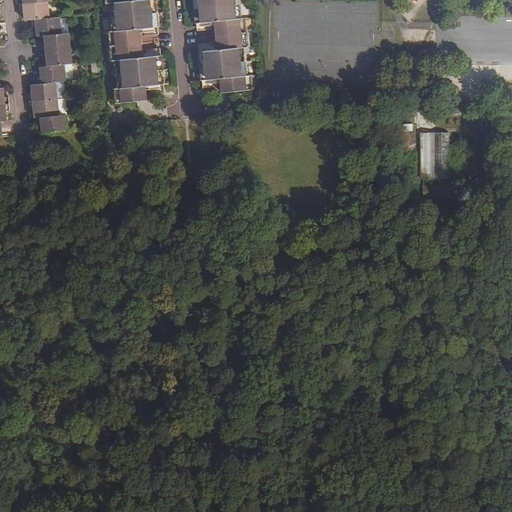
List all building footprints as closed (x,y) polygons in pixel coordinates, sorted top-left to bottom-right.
[(105,0),(106,4),(109,4),(112,32),(108,33),(110,62),(115,62),(118,89),(113,90),(115,105),(146,102),(145,87),(163,85),(160,57),(142,59),(139,30),(157,28),(154,0),(141,0),(137,1),(136,0),(105,0)] [(193,0),(196,24),(214,22),(217,51),(198,53),(201,81),(220,79),(221,94),(253,90),(251,77),(247,77),(244,48),(248,48),(245,19),(241,19),(238,0),(193,0)] [(49,18),(47,2),(23,4),(19,4),(20,11),(24,11),(24,20),(31,20),(49,18)] [(61,34),(68,33),(66,16),(59,17),(61,34)] [(43,35),(61,34),(59,17),(49,18),(31,20),(32,28),(36,27),(37,36),(43,35)] [(45,51),(69,49),(68,33),(61,34),(43,35),(45,51)] [(46,66),(63,65),(71,64),(69,49),(45,51),(46,66)] [(55,83),(65,82),(63,65),(46,66),(39,67),(41,77),(36,78),(37,85),(55,83)] [(64,67),(65,82),(73,81),(72,66),(64,67)] [(28,102),(56,99),(55,83),(37,85),(30,85),(31,95),(28,96),(28,102)] [(40,118),(58,116),(56,99),(28,102),(29,109),(33,108),(34,119),(40,118)] [(0,121),(6,121),(5,111),(8,111),(8,104),(0,104),(0,121)] [(42,133),(65,131),(64,116),(58,116),(40,118),(42,133)] [(433,178),(433,132),(417,132),(418,178),(433,178)] [(443,139),(444,132),(433,132),(433,178),(448,178),(448,139),(443,139)] [(447,185),(421,185),(421,196),(447,196),(447,185)]
